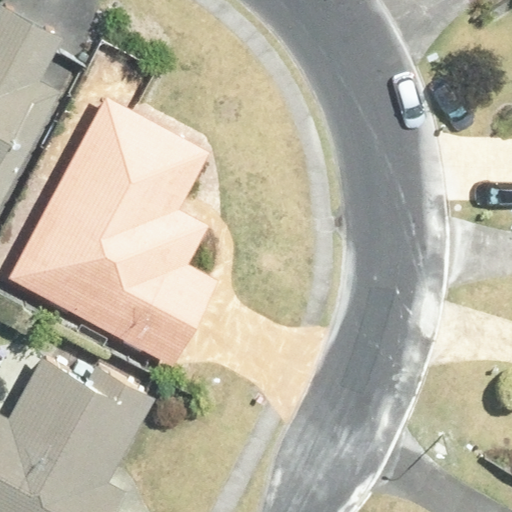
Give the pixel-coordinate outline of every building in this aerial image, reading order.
[(0,195),(63,77),(47,68),(65,33),(8,1),(0,14),(0,195)] [(212,222),(183,206),(216,145),(110,88),(12,274),(179,362),(224,275),(192,258),(212,222)] [(511,138),(443,135),(440,201),(511,203),(511,138)] [(79,330),(106,345),(112,334),(85,320),(79,330)] [(0,511),(115,511),(129,488),(113,480),(160,394),(102,362),(94,378),(48,352),(13,415),(0,407),(0,511)]
